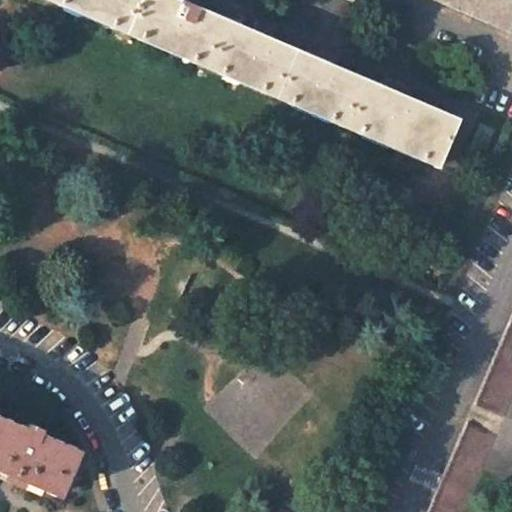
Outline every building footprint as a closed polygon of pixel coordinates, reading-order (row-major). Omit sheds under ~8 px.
[(44,0),(434,166),(456,118),(408,97),(413,85),(396,78),(391,90),(335,67),(339,54),(323,46),(317,59),(271,39),(276,26),(257,19),(252,30),(196,7),(199,0),(44,0)] [(511,0),(435,0),(511,32),(511,0)] [(502,413),(511,389),(511,311),(474,401),(502,413)] [(0,470),(56,494),(75,448),(35,430),(37,425),(31,422),(24,419),(22,424),(0,415),(0,470)] [(458,511),(493,431),(466,419),(425,511),(458,511)]
